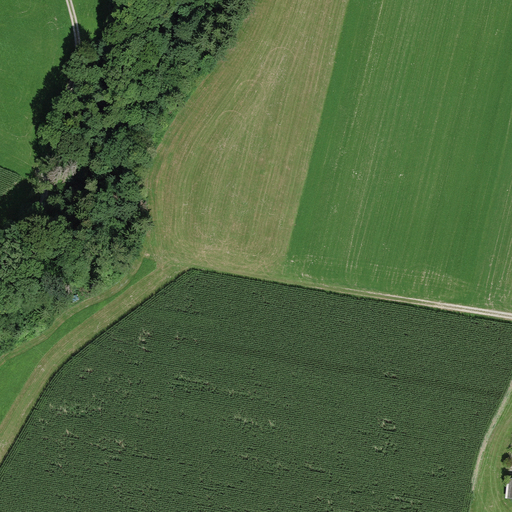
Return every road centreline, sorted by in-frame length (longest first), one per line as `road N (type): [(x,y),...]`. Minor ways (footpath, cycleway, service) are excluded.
road 1 (track): [(511,317),(157,263)]
road 2 (track): [(0,224),(43,180),(56,153),(80,52),(68,0)]
